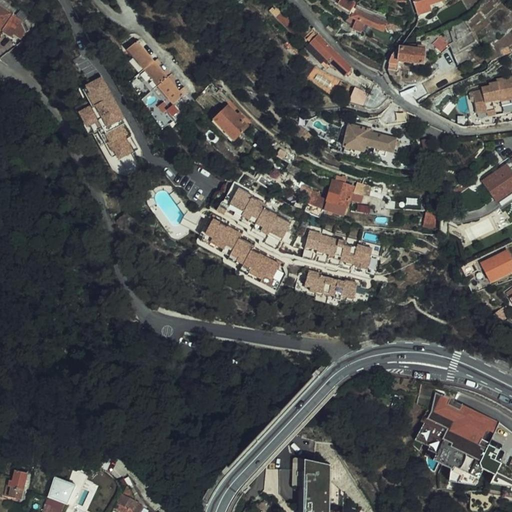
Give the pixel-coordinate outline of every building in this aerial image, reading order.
[(355,1),(353,0),(341,0),(339,4),(352,10),(357,1),(355,1)] [(415,0),(419,14),(448,5),(446,0),(415,0)] [(356,28),(360,30),(361,29),(364,21),(367,23),(387,31),(393,17),(383,13),(382,14),(358,4),(352,16),(357,18),(360,20),(357,28),(356,28)] [(0,33),(18,45),(29,29),(0,9),(0,33)] [(328,11),(322,20),(330,28),(337,17),(328,11)] [(307,34),(292,20),(288,25),(302,38),(307,34)] [(453,26),(455,29),(451,32),(455,41),(450,43),(455,53),(476,41),(464,20),(453,26)] [(494,29),(490,23),(478,31),(485,44),(483,45),(486,50),(495,45),(492,41),(506,31),(502,24),(494,29)] [(313,33),(304,41),(308,44),(328,63),(344,78),(353,69),(313,33)] [(450,45),(442,35),(434,43),(441,52),(450,45)] [(161,65),(156,59),(139,37),(128,46),(171,103),(183,94),(178,88),(161,65)] [(326,65),(328,63),(308,44),(303,50),(320,64),(322,62),(326,65)] [(124,49),(167,106),(171,103),(128,46),(124,49)] [(511,53),(511,50),(510,46),(502,50),(503,55),(505,57),(511,53)] [(389,61),(388,72),(391,76),(398,77),(399,62),(424,64),(425,49),(400,47),(396,50),(389,61)] [(160,56),(156,59),(161,65),(165,62),(160,56)] [(473,101),(476,114),(485,111),(493,110),(492,102),(500,101),(501,106),(505,105),(507,114),(511,112),(511,75),(496,80),(496,82),(488,84),(488,86),(481,88),(481,90),(469,92),(471,102),(473,101)] [(104,82),(90,90),(91,90),(94,96),(92,98),(98,108),(95,110),(84,116),(91,128),(93,126),(100,123),(104,131),(101,133),(109,147),(113,145),(120,158),(122,157),(123,159),(139,151),(133,141),(132,141),(124,129),(129,126),(104,82)] [(183,85),(178,88),(183,94),(187,89),(183,85)] [(364,104),(367,91),(354,88),(351,102),(364,104)] [(91,90),(86,93),(95,110),(98,108),(92,98),(94,96),(91,90)] [(388,124),(408,120),(406,111),(393,103),(379,117),(388,124)] [(234,140),(249,126),(243,120),(237,114),(229,106),(214,121),(234,140)] [(240,111),(237,114),(243,120),(246,118),(240,111)] [(100,123),(93,126),(98,134),(101,133),(104,131),(100,123)] [(301,128),(294,124),(291,130),(297,134),(301,128)] [(368,129),(349,124),(343,145),(363,151),(364,144),(373,147),(385,150),(392,151),(394,145),(395,140),(396,138),(371,131),(368,131),(368,129)] [(109,147),(116,160),(120,158),(113,145),(109,147)] [(385,150),(373,147),(372,152),(384,155),(385,150)] [(277,154),(282,157),(286,151),(281,148),(277,154)] [(282,157),(289,162),(291,163),(296,155),(287,149),(286,151),(282,157)] [(511,161),(484,181),(495,197),(499,201),(500,200),(502,204),(511,197),(511,161)] [(300,170),(291,163),(289,162),(285,168),(295,177),(300,170)] [(342,184),(344,176),(333,172),(331,181),(342,184)] [(344,214),(349,197),(350,190),(353,179),(344,176),(342,184),(331,181),(328,196),(312,190),(310,198),(313,199),(312,206),(306,205),(305,211),(312,214),(318,216),(320,217),(322,209),(344,214)] [(357,181),(354,192),(359,193),(361,194),(363,189),(368,191),(370,186),(357,181)] [(495,197),(484,181),(474,187),(485,203),(495,197)] [(216,220),(208,235),(216,239),(213,243),(214,244),(227,250),(228,251),(230,246),(237,250),(235,254),(242,257),(240,262),(241,262),(247,265),(254,269),(252,273),(253,274),(266,280),(266,281),(268,277),(276,280),(284,266),(288,268),(292,261),(279,254),(285,242),(295,247),(305,250),(304,258),(305,261),(305,262),(310,263),(308,272),(312,273),(309,288),(314,290),(321,291),(320,294),(327,295),(338,298),(345,299),(346,298),(351,298),(352,297),(358,298),(362,285),(365,286),(365,288),(368,289),(370,281),(371,265),(385,252),(387,245),(338,233),(327,228),(310,224),(281,212),(271,202),(261,195),(238,182),(230,197),(225,194),(224,194),(222,194),(221,194),(220,195),(212,209),(216,211),(224,215),(220,223),(216,220)] [(310,198),(312,190),(301,186),(298,194),(310,198)] [(167,188),(167,192),(172,195),(173,197),(178,193),(179,194),(178,188),(167,188)] [(357,200),(359,193),(354,192),(350,190),(349,197),(357,200)] [(205,216),(199,213),(198,212),(197,214),(192,211),(182,197),(179,194),(178,193),(173,197),(187,217),(186,220),(200,226),(205,216)] [(216,239),(208,235),(216,220),(220,223),(224,215),(216,211),(212,219),(205,216),(200,226),(186,220),(183,226),(207,238),(205,243),(213,247),(214,244),(213,243),(216,239)] [(436,225),(435,212),(426,211),(424,224),(436,225)] [(133,224),(131,216),(120,219),(122,226),(133,224)] [(228,251),(227,250),(225,254),(233,257),(235,254),(237,250),(230,246),(228,251)] [(511,271),(511,258),(508,251),(481,264),(490,282),(511,271)] [(377,279),(379,277),(385,252),(371,265),(370,281),(368,289),(368,288),(370,289),(372,289),(373,288),(376,285),(377,279)] [(242,257),(235,254),(233,257),(231,261),(239,265),(241,262),(240,262),(242,257)] [(478,271),(474,263),(463,269),(467,277),(478,271)] [(247,265),(243,274),(251,277),(253,274),(252,273),(254,269),(247,265)] [(266,281),(266,280),(264,284),(279,292),(283,284),(276,280),(268,277),(266,281)] [(502,309),(495,316),(502,320),(509,315),(502,309)] [(511,414),(497,407),(479,397),(467,393),(450,388),(439,386),(432,413),(414,443),(422,451),(426,443),(431,446),(430,449),(438,453),(435,459),(453,468),(454,469),(455,466),(480,478),(485,469),(497,475),(498,473),(511,479),(511,414)] [(438,453),(430,449),(427,455),(435,459),(438,453)] [(331,511),(333,466),(305,460),(304,511),(331,511)] [(454,469),(453,468),(451,480),(477,485),(480,478),(455,466),(454,469)] [(19,501),(27,475),(15,471),(13,477),(12,483),(8,482),(4,496),(19,501)] [(511,479),(498,473),(493,483),(511,485),(511,479)] [(57,483),(52,482),(47,499),(62,506),(61,509),(65,511),(68,506),(76,487),(58,480),(57,483)] [(77,484),(76,487),(68,506),(75,509),(84,487),(77,484)] [(132,495),(126,485),(121,492),(116,500),(114,500),(111,507),(118,511),(138,511),(142,507),(135,503),(136,502),(130,498),(132,495)] [(61,509),(62,506),(47,499),(43,511),(56,511),(58,508),(61,509)] [(21,511),(23,506),(13,503),(10,511),(21,511)]
